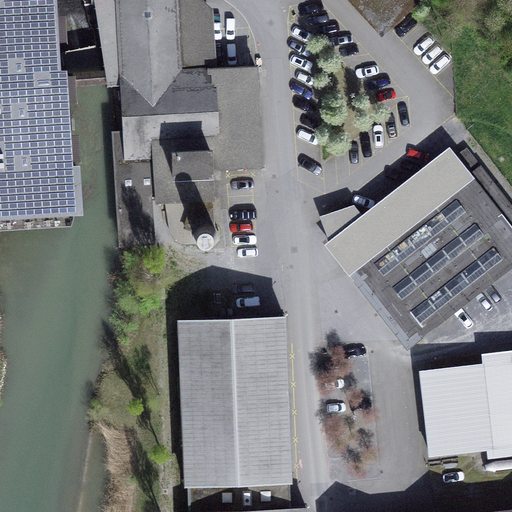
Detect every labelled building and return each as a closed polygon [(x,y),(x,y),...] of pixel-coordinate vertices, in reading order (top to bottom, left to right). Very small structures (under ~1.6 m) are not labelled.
[(64,74),(58,74),(57,62),(53,0),(14,0),(3,1),(3,10),(1,10),(0,10),(0,214),(80,209),(77,168),(70,168),(64,86),(64,75),(64,74)] [(200,4),(195,0),(96,0),(108,71),(110,82),(110,84),(124,84),(126,132),(116,132),(120,207),(122,244),(151,242),(148,193),(157,193),(157,201),(167,200),(175,236),(177,238),(182,242),(193,242),(201,250),(213,249),(220,240),(219,228),(211,221),(210,199),(213,199),(211,168),(262,165),(257,85),(256,68),(213,71),(209,12),(200,4)] [(364,0),(390,28),(421,0),(364,0)] [(64,86),(110,82),(108,71),(64,75),(64,86)] [(338,239),(330,245),(408,345),(511,264),(511,209),(466,151),(455,160),(450,152),(363,219),(338,239)] [(354,207),(327,216),(338,239),(363,219),(354,207)] [(0,214),(0,230),(81,225),(80,209),(0,214)] [(291,495),(284,317),(182,321),(188,511),(305,511),(306,509),(291,510),(291,495)] [(419,370),(420,375),(511,364),(511,350),(481,354),(482,363),(419,370)] [(511,442),(511,364),(420,375),(429,452),(511,442)] [(493,459),(511,457),(511,442),(429,452),(429,457),(491,450),(493,459)]
